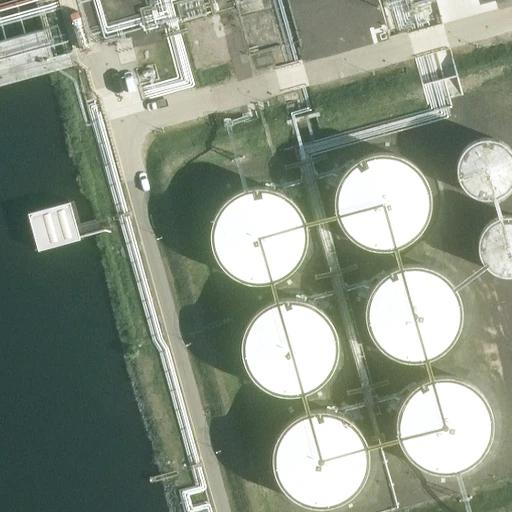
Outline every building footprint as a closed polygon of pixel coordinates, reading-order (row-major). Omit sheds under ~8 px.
[(428,19),(424,2),(425,2),(424,1),(423,0),(382,0),(345,10),(353,42),(354,42),(354,40),(401,27),(401,29),(403,29),(402,28),(430,20),(429,19),(428,19)] [(259,16),(246,20),(252,41),(265,38),(259,16)] [(131,38),(115,42),(120,64),(137,60),(131,38)] [(459,156),(458,159),(458,161),(457,163),(457,165),(457,168),(457,171),(457,174),(458,176),(458,178),(459,180),(460,183),(461,184),(463,186),(465,189),(467,191),(470,194),(473,195),(475,196),(479,198),(482,198),(486,199),(489,199),(493,198),(496,197),(498,197),(501,196),(503,194),(506,192),(508,191),(510,188),(511,185),(511,150),(511,149),(509,147),(507,145),(505,143),(503,142),(500,141),(498,140),(495,139),(492,138),(489,138),(487,138),(484,138),(481,138),(478,139),(476,140),(473,141),(471,142),(469,144),(466,146),(464,149),(462,151),(460,154),(459,156)] [(353,163),(349,166),(347,169),(345,171),(342,176),(339,180),(337,185),(336,189),(335,192),(335,197),(334,199),(334,202),(335,208),(335,209),(336,213),(336,214),(337,218),(339,221),(340,224),(343,229),(345,231),(347,234),(351,238),(354,240),(357,242),(360,244),(364,246),(369,248),(375,249),(378,249),(381,249),(387,249),(392,249),(397,247),(402,246),(405,244),(408,242),(412,239),(415,238),(417,236),(419,234),(421,231),(424,227),(426,224),(427,221),(429,217),(429,216),(430,214),(430,211),(431,207),(431,204),(431,200),(431,197),(431,193),(430,191),(430,188),(429,185),(427,181),(426,178),(424,175),(423,174),(420,169),(417,167),(415,165),(412,162),(409,160),(406,158),(405,158),(400,156),(396,154),(393,154),(390,153),(386,153),(381,153),(377,153),(372,154),(369,155),(365,156),(362,157),(359,159),(356,161),(353,163)] [(213,218),(212,221),(212,223),(211,227),(210,232),(210,237),(211,242),(211,244),(212,247),(212,249),(214,252),(215,256),(217,260),(220,264),(223,267),(224,268),(228,272),(232,275),(236,278),(241,280),(246,282),(251,283),(257,283),(262,283),(264,283),(267,282),(272,281),(277,280),(282,277),(286,275),(289,272),(293,269),(294,268),(296,265),(298,264),(299,261),(302,256),(304,253),(304,251),(305,247),(306,242),(307,237),(307,235),(307,232),(307,229),(306,225),(306,223),(305,220),(304,217),(302,214),(301,212),(300,209),(298,206),(297,205),(294,202),(291,198),(287,195),(284,193),(279,191),(276,189),(271,188),(267,187),(264,187),(259,186),(254,187),(250,187),(247,188),(242,189),(237,191),(234,193),(230,196),(227,198),(223,202),(220,206),(218,209),(215,213),(213,218)] [(70,202),(28,214),(38,249),(80,238),(70,202)] [(511,215),(510,215),(507,215),(504,215),(502,216),(499,216),(496,217),(494,218),(492,220),(489,221),(487,223),(485,225),(484,227),(481,231),(480,233),(479,236),(479,239),(478,241),(478,244),(478,247),(478,250),(479,252),(479,254),(479,255),(480,258),(482,260),(482,261),(484,264),(486,266),(487,268),(490,270),(492,271),(496,273),(499,275),(502,275),(506,276),(509,276),(511,276),(511,275),(511,215)] [(386,274),(382,277),(379,279),(377,282),(374,286),(371,291),(369,295),(368,297),(367,300),(367,304),(366,305),(366,311),(366,314),(366,318),(366,319),(367,323),(368,328),(370,333),(372,336),(373,339),(375,342),(377,344),(380,347),(382,349),(385,351),(389,354),(392,356),(396,357),(401,359),(406,360),(411,361),(414,361),(418,361),(423,360),(428,359),(433,357),(438,355),(441,353),(443,351),(445,350),(448,347),(451,344),(454,340),(456,337),(458,334),(459,330),(460,329),(460,327),(461,324),(462,322),(462,319),(462,315),(462,312),(462,308),(462,305),(461,301),(460,298),(459,295),(457,291),(455,287),(453,284),(451,281),(448,279),(446,276),(443,274),(439,271),(436,269),(432,268),(429,267),(426,266),(421,265),(417,265),(414,264),(410,265),(407,265),(403,266),(398,267),(395,268),(392,270),(389,272),(386,274)] [(261,308),(258,310),(255,312),(254,314),(251,318),(249,321),(247,324),(246,325),(245,328),(244,332),(243,335),(242,338),(242,340),(241,345),(241,347),(242,351),(242,354),(242,356),(243,359),(244,363),(245,366),(246,368),(248,371),(249,372),(251,375),(253,378),(256,382),(260,385),(263,387),(265,388),(269,390),(274,392),(278,393),(281,394),(286,395),(292,395),(295,395),(299,394),(304,393),(309,391),(312,390),(315,388),(319,385),(323,381),(326,379),(327,378),(330,373),(333,369),(334,366),(336,362),(337,359),(337,357),(338,354),(338,349),(338,345),(338,342),(338,338),(337,335),(335,330),(334,327),(333,324),(331,321),(329,318),(327,315),(323,311),(320,309),(318,307),(315,305),(312,303),(309,302),(305,300),(300,299),(297,298),(293,298),(290,298),(286,298),(283,298),(278,299),(274,300),(271,302),(266,304),(263,306),(261,308)] [(147,343),(145,337),(136,340),(138,346),(147,343)] [(418,384),(415,386),(411,389),(408,392),(406,394),(404,397),(402,400),(401,402),(400,405),(399,407),(398,410),(397,413),(397,417),(396,418),(396,422),(396,424),(396,427),(396,431),(397,432),(398,436),(398,439),(399,441),(400,444),(402,447),(403,449),(405,452),(407,454),(408,456),(410,458),(414,462),(418,465),(423,467),(426,469),(430,470),(435,471),(438,472),(442,472),(447,472),(452,472),(455,471),(459,470),(464,468),(468,466),(470,465),(473,463),(475,462),(477,459),(481,456),(484,451),(486,448),(488,445),(489,442),(490,440),(490,439),(491,435),(492,432),(493,428),(493,425),(493,421),(492,418),(492,416),(491,413),(491,409),(489,406),(488,403),(486,400),(484,397),(482,394),(480,391),(478,389),(475,386),(471,383),(468,381),(464,380),(460,378),(456,377),(453,376),(448,376),(444,376),(441,376),(435,376),(432,377),(427,379),(424,380),(421,382),(418,384)] [(288,422),(286,425),(283,427),(281,430),(279,434),(278,436),(276,439),(275,442),(275,444),(274,447),(273,449),(273,451),(273,454),(272,459),(273,463),(273,466),(274,470),(274,471),(275,475),(276,476),(278,479),(279,482),(281,485),(282,487),(283,488),(285,491),(288,493),(290,496),(295,499),(299,501),(304,503),(307,504),(311,505),(316,506),(321,506),(325,506),(328,506),(333,505),(338,503),(343,501),(346,499),(349,497),(353,494),(356,491),(358,489),(360,486),(363,482),(365,477),(367,472),(368,469),(368,467),(369,464),(369,462),(369,458),(369,455),(369,451),(368,448),(367,445),(366,441),(366,440),(364,436),(362,433),(361,430),(358,428),(355,424),(352,421),(348,418),(345,416),(342,415),(339,413),(336,412),(331,411),(327,410),(322,410),(318,410),(315,410),(311,410),(306,412),(303,413),(300,414),(297,416),(294,418),(291,420),(288,422)]
